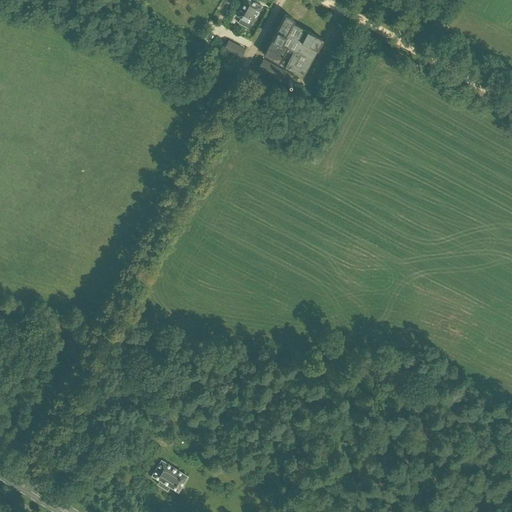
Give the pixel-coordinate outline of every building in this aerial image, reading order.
[(252,24),(262,6),(250,0),(244,0),(236,15),(240,18),(238,23),(249,28),(251,24),(252,24)] [(285,15),(263,54),(279,62),(285,51),(291,54),(285,66),(303,75),(322,39),(292,23),(293,19),(285,15)] [(240,57),(245,49),(228,40),(224,49),(240,57)] [(280,80),(284,72),(263,60),(259,69),(280,80)] [(178,491),(187,476),(161,460),(151,475),(178,491)]
